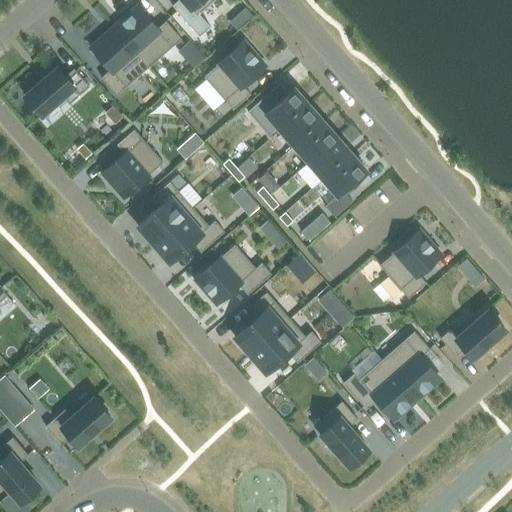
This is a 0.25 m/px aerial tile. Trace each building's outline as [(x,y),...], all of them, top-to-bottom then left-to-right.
[(177,0),(172,5),(187,23),(213,0),(177,0)] [(245,6),(236,13),(245,23),(253,16),(245,6)] [(149,66),(181,38),(165,21),(156,28),(137,7),(114,27),(149,66)] [(114,27),(91,47),(110,69),(101,77),(116,95),(149,66),(114,27)] [(190,38),(178,49),(180,51),(185,56),(197,45),(190,38)] [(242,85),(264,66),(243,42),(218,64),(204,76),(232,109),(250,94),(242,85)] [(57,67),(24,95),(41,115),(63,96),(69,103),(89,86),(74,68),(65,76),(57,67)] [(265,113),(279,129),(308,104),(294,87),(265,113)] [(112,103),(104,110),(114,121),(122,115),(112,103)] [(308,104),(279,129),(294,146),(323,120),(308,104)] [(323,120),(294,146),(308,162),(337,137),(323,120)] [(116,144),(124,153),(102,172),(123,196),(149,174),(163,162),(134,129),(116,144)] [(196,132),(178,148),(186,157),(204,141),(196,132)] [(337,137),(308,162),(322,179),(351,153),(337,137)] [(343,190),(366,170),(351,153),(322,179),(337,195),(343,190)] [(223,163),(231,172),(237,167),(229,158),(223,163)] [(237,167),(231,172),(239,182),(245,176),(237,167)] [(179,173),(170,181),(178,190),(187,182),(179,173)] [(153,243),(193,207),(178,190),(170,181),(152,197),(160,205),(138,225),(153,243)] [(257,191),(264,200),(271,195),(263,186),(257,191)] [(343,190),(337,195),(326,205),(335,215),(352,201),(343,190)] [(271,195),(264,200),(272,209),(278,204),(271,195)] [(249,197),(239,205),(248,215),(258,207),(249,197)] [(153,243),(169,261),(191,241),(200,251),(224,230),(215,220),(209,225),(193,207),(153,243)] [(285,211),(279,217),(287,226),(293,220),(285,211)] [(393,253),(379,265),(408,298),(426,282),(418,273),(440,254),(419,230),(393,253)] [(221,256),(195,279),(216,303),(238,283),(247,294),(270,273),(261,262),(255,267),(234,244),(221,256)] [(250,353),(289,319),(274,301),(266,292),(249,307),(256,316),(234,335),(250,353)] [(456,337),(449,330),(440,338),(455,356),(464,348),(472,357),(505,329),(488,309),(456,337)] [(250,353),(265,371),(288,352),(297,362),(321,341),(311,330),(304,336),(289,319),(250,353)] [(416,399),(439,378),(420,356),(429,349),(414,331),(382,359),(416,399)] [(354,372),(343,382),(363,406),(374,397),(393,419),(416,399),(382,359),(359,378),(354,372)] [(4,375),(0,378),(0,408),(14,424),(33,407),(4,375)] [(65,409),(45,426),(61,443),(70,436),(78,445),(110,417),(93,397),(72,416),(65,409)] [(313,426),(320,433),(348,466),(368,449),(348,427),(357,419),(342,401),(333,409),(313,426)] [(3,445),(10,453),(0,461),(0,479),(19,502),(39,485),(19,462),(28,455),(13,437),(3,445)]
